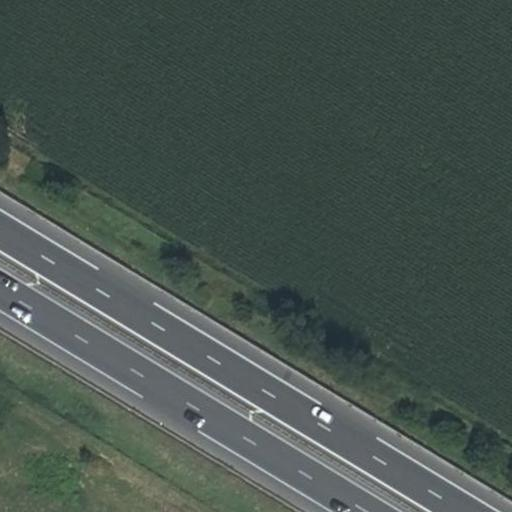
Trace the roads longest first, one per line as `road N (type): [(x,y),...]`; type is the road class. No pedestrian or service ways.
road 1 (motorway): [(468,511),(0,230)]
road 2 (motorway): [(0,287),(366,511)]
